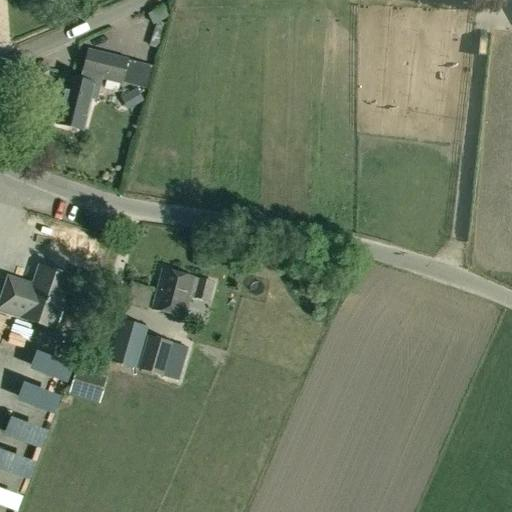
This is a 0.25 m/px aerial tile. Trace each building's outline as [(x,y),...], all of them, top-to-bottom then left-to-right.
[(161,6),(144,15),(150,27),(168,19),(161,6)] [(130,59),(89,49),(83,75),(123,85),(130,59)] [(89,98),(88,98),(94,77),(83,75),(80,74),(78,84),(68,81),(65,92),(64,92),(56,124),(81,131),(89,98)] [(208,303),(213,283),(161,269),(151,309),(184,318),(189,298),(208,303)] [(68,296),(63,294),(68,280),(39,270),(31,293),(7,285),(0,304),(0,309),(52,327),(58,308),(63,309),(67,307),(70,300),(68,296)] [(107,360),(134,368),(145,327),(118,320),(107,360)] [(174,345),(149,338),(140,369),(165,377),(174,345)] [(101,405),(108,380),(78,370),(70,396),(101,405)]
